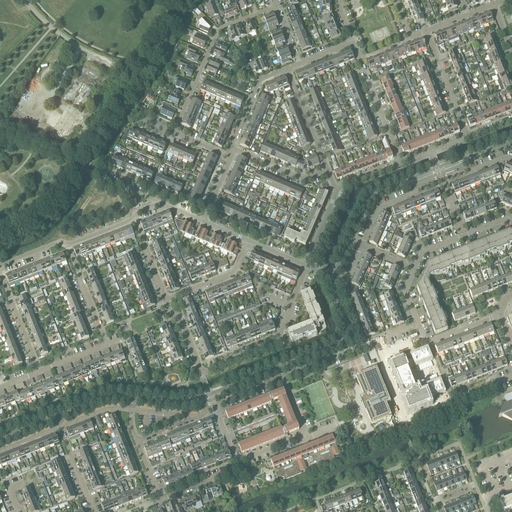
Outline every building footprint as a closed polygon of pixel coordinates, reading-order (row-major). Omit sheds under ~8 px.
[(219,5),(217,1),(215,1),(215,0),(214,0),(210,2),(209,2),(210,4),(206,6),(211,18),(219,14),(216,6),(219,5)] [(223,8),(224,10),(227,18),(237,14),(236,12),(239,11),(234,0),(230,0),(229,1),(230,4),(229,4),(230,8),(228,9),(227,6),(223,8)] [(245,9),(246,8),(252,5),(249,0),(242,0),(243,2),(239,4),(242,9),(245,8),(245,9)] [(408,4),(410,9),(419,5),(417,0),(408,4)] [(457,7),(455,2),(446,5),(448,11),(457,7)] [(410,9),(411,14),(421,10),(419,5),(410,9)] [(297,12),(296,12),(294,7),(286,10),(288,16),(297,12)] [(202,13),(197,8),(193,13),(198,18),(202,13)] [(423,15),(421,10),(411,14),(414,19),(423,15)] [(288,16),(290,21),(299,17),(301,17),(299,11),(296,12),(297,12),(288,16)] [(490,13),(485,15),(488,24),(493,22),(490,13)] [(263,16),(266,24),(276,20),(274,14),(270,16),(269,14),(263,16)] [(425,20),(423,15),(414,19),(416,24),(425,20)] [(485,15),(480,17),(483,26),(488,24),(485,15)] [(325,24),(334,21),(332,16),(323,19),(325,24)] [(301,23),(299,17),(290,21),(292,26),(301,23)] [(480,17),(475,19),(479,30),(484,28),(483,26),(480,17)] [(207,35),(208,32),(209,31),(210,29),(211,27),(203,19),(199,23),(200,25),(199,26),(200,27),(199,28),(204,31),(203,33),(207,35)] [(475,19),(470,21),(473,30),(474,32),(479,30),(475,19)] [(266,24),(270,32),(277,29),(276,27),(278,26),(276,20),(266,24)] [(325,24),(327,29),(336,26),(334,21),(325,24)] [(470,21),(464,23),(468,32),(473,30),(470,21)] [(247,27),(245,28),(247,35),(256,32),(255,28),(252,22),(246,24),(247,27)] [(302,27),(301,23),(292,26),(294,31),(302,27)] [(464,23),(459,25),(463,34),(468,32),(464,23)] [(459,25),(454,27),(458,36),(463,34),(459,25)] [(235,29),(239,38),(247,35),(245,28),(242,29),(241,26),(235,29)] [(336,26),(327,29),(329,34),(338,31),(336,26)] [(302,27),(294,31),(296,36),(305,33),(302,27)] [(454,27),(449,29),(454,40),(459,38),(458,36),(454,27)] [(231,34),(228,35),(231,42),(230,43),(232,45),(234,45),(232,41),(239,38),(235,29),(229,31),(231,34)] [(270,32),(273,40),(283,37),(280,31),(278,32),(277,29),(270,32)] [(449,29),(444,31),(448,40),(449,42),(454,40),(449,29)] [(340,36),(338,31),(329,34),(331,40),(340,36)] [(444,31),(439,33),(443,42),(448,40),(444,31)] [(306,37),(305,33),(296,36),(298,41),(306,37)] [(434,35),(438,44),(436,44),(437,47),(441,45),(444,44),(443,42),(439,33),(434,35)] [(196,35),(192,44),(203,49),(207,40),(196,35)] [(484,39),(486,45),(495,41),(493,36),(484,39)] [(285,42),(283,37),(273,40),(276,49),(283,46),(282,44),(285,42)] [(298,41),(300,46),(308,43),(306,37),(298,41)] [(423,39),(418,41),(421,50),(426,48),(423,39)] [(218,44),(216,50),(225,54),(230,44),(223,41),(221,45),(218,44)] [(312,41),(308,43),(300,46),(302,51),(303,53),(315,48),(312,41)] [(416,52),(421,50),(418,41),(412,43),(416,52)] [(488,50),(497,46),(495,41),(486,45),(488,50)] [(411,54),(416,52),(412,43),(407,45),(411,54)] [(407,45),(402,47),(406,56),(411,54),(407,45)] [(284,49),(283,46),(276,49),(280,57),(289,53),(287,48),(284,49)] [(499,51),(497,46),(488,50),(490,55),(499,51)] [(189,47),(188,50),(190,51),(187,59),(197,63),(200,55),(196,53),(197,50),(189,47)] [(401,58),(406,56),(402,47),(397,49),(401,58)] [(396,60),(401,58),(397,49),(392,51),(396,60)] [(462,54),(460,49),(448,53),(450,59),(462,54)] [(216,56),(215,59),(222,62),(223,63),(227,64),(232,67),(233,63),(230,61),(230,60),(224,57),(225,54),(216,50),(213,55),(216,56)] [(349,62),(354,60),(351,51),(346,53),(349,62)] [(392,51),(387,53),(391,62),(396,60),(392,51)] [(492,60),(501,56),(499,51),(490,55),(488,56),(490,61),(492,60)] [(292,59),(289,53),(280,57),(283,65),(289,62),(288,61),(292,59)] [(346,53),(341,55),(344,64),(349,62),(346,53)] [(387,53),(382,55),(386,64),(386,66),(392,64),(391,62),(387,53)] [(464,59),(462,54),(450,59),(452,64),(464,59)] [(344,64),(341,55),(335,57),(339,66),(344,64)] [(382,55),(377,57),(381,66),(386,64),(382,55)] [(503,61),(501,56),(492,60),(490,61),(489,61),(491,66),(494,65),(503,61)] [(335,57),(330,59),(334,68),(339,66),(335,57)] [(375,68),(381,66),(377,57),(372,59),(375,68)] [(211,60),(209,66),(218,70),(222,62),(215,59),(214,62),(211,60)] [(267,67),(269,66),(268,62),(267,59),(258,62),(259,65),(262,72),(268,69),(267,67)] [(334,68),(330,59),(325,61),(329,70),(330,72),(335,70),(334,68)] [(375,68),(372,59),(367,61),(370,70),(375,68)] [(466,64),(464,59),(452,64),(454,69),(463,65),(466,64)] [(194,70),(192,69),(188,67),(190,64),(181,60),(179,66),(183,68),(181,73),(191,77),(194,70)] [(329,70),(325,61),(320,63),(324,72),(329,70)] [(503,61),(494,65),(496,70),(505,66),(503,61)] [(258,62),(250,65),(253,72),(255,71),(256,74),(262,72),(259,65),(258,62)] [(315,65),(319,74),(324,72),(320,63),(315,65)] [(416,72),(419,71),(428,68),(425,63),(414,67),(416,72)] [(310,67),(314,76),(319,74),(315,65),(310,67)] [(456,74),(465,70),(468,69),(467,67),(464,68),(463,65),(454,69),(456,74)] [(209,73),(208,75),(217,80),(218,77),(216,76),(218,70),(209,66),(206,72),(209,73)] [(507,72),(505,66),(496,70),(498,75),(507,72)] [(315,78),(314,76),(310,67),(305,69),(309,78),(309,80),(315,78)] [(430,73),(428,68),(419,71),(421,76),(430,73)] [(309,78),(305,69),(300,71),(304,80),(309,78)] [(456,74),(458,79),(467,75),(466,73),(469,72),(468,69),(465,70),(456,74)] [(304,80),(300,71),(295,73),(298,82),(304,80)] [(498,75),(496,76),(498,81),(497,81),(509,77),(507,72),(498,75)] [(421,76),(423,81),(432,78),(430,73),(421,76)] [(346,83),(355,80),(353,75),(344,78),(346,83)] [(469,75),(467,75),(458,79),(460,84),(469,80),(471,79),(469,75)] [(178,82),(176,87),(184,91),(187,83),(185,82),(186,79),(177,76),(175,81),(178,82)] [(289,85),(288,85),(285,77),(280,79),(283,88),(284,90),(290,88),(289,85)] [(381,80),(383,85),(391,82),(389,77),(381,80)] [(499,86),(511,81),(509,77),(497,81),(499,86)] [(434,83),(432,78),(423,81),(425,86),(434,83)] [(278,90),(283,88),(280,79),(275,81),(278,90)] [(356,84),(355,80),(346,83),(348,88),(356,84)] [(471,85),(469,80),(460,84),(462,89),(471,85)] [(278,90),(275,81),(270,83),(273,92),(278,90)] [(499,86),(501,91),(511,87),(511,85),(511,81),(499,86)] [(205,92),(209,84),(204,82),(200,90),(205,92)] [(393,87),(391,82),(383,85),(385,90),(393,87)] [(273,92),(270,83),(265,85),(268,94),(273,92)] [(435,88),(434,83),(425,86),(427,91),(435,88)] [(209,84),(205,92),(210,95),(214,86),(209,84)] [(358,89),(356,84),(348,88),(350,92),(358,89)] [(473,91),(471,85),(462,89),(464,94),(473,91)] [(214,86),(210,95),(215,97),(219,88),(214,86)] [(395,92),(393,87),(385,90),(387,95),(395,92)] [(215,97),(220,99),(224,91),(219,88),(215,97)] [(310,92),(312,97),(320,93),(318,88),(310,92)] [(437,93),(435,88),(427,91),(429,96),(437,93)] [(360,94),(358,89),(350,92),(352,97),(360,94)] [(178,105),(180,99),(181,99),(179,98),(181,93),(175,90),(173,96),(172,95),(169,101),(178,105)] [(224,91),(220,99),(220,101),(225,103),(226,101),(225,101),(229,93),(224,91)] [(475,96),(473,91),(464,94),(466,99),(475,96)] [(397,97),(395,92),(387,95),(389,101),(397,97)] [(230,103),(234,95),(229,93),(225,101),(226,101),(230,103)] [(312,97),(313,101),(322,98),(320,93),(312,97)] [(439,98),(437,93),(429,96),(431,101),(439,98)] [(362,99),(360,94),(352,97),(354,102),(362,99)] [(239,97),(234,95),(230,103),(236,106),(239,97)] [(262,95),(260,101),(268,104),(270,99),(262,95)] [(477,101),(475,96),(466,99),(469,104),(477,101)] [(236,106),(241,108),(244,99),(239,97),(236,106)] [(399,102),(397,97),(389,101),(391,106),(399,102)] [(313,101),(315,106),(324,103),(322,98),(313,101)] [(441,103),(439,98),(431,101),(433,106),(441,103)] [(364,103),(362,99),(354,102),(356,107),(364,103)] [(193,100),(191,105),(199,109),(201,103),(193,100)] [(260,101),(257,106),(266,109),(268,104),(260,101)] [(284,104),(286,109),(295,106),(293,101),(284,104)] [(160,114),(172,119),(176,111),(169,108),(171,105),(164,102),(162,106),(163,106),(160,114)] [(401,107),(399,102),(391,106),(393,111),(401,107)] [(315,106),(317,111),(326,107),(324,103),(315,106)] [(366,108),(364,103),(356,107),(357,111),(366,108)] [(443,108),(441,103),(433,106),(435,112),(443,108)] [(507,103),(502,105),(505,113),(510,111),(507,103)] [(191,105),(189,110),(197,114),(197,113),(199,109),(191,105)] [(502,105),(497,107),(500,115),(505,113),(502,105)] [(257,106),(255,111),(264,114),(265,115),(268,110),(266,109),(257,106)] [(286,109),(288,114),(297,111),(295,106),(286,109)] [(317,111),(319,116),(327,112),(326,107),(317,111)] [(403,112),(401,107),(393,111),(395,116),(403,112)] [(497,107),(492,109),(495,117),(500,115),(497,107)] [(368,113),(366,108),(357,111),(359,116),(368,113)] [(446,113),(443,108),(435,112),(437,117),(446,113)] [(492,109),(487,111),(490,119),(495,117),(492,109)] [(189,110),(186,115),(197,120),(197,119),(198,120),(200,115),(197,113),(197,114),(189,110)] [(255,111),(253,116),(261,119),(264,114),(255,111)] [(288,114),(290,119),(298,115),(297,111),(288,114)] [(395,116),(397,121),(405,117),(408,116),(407,111),(403,112),(395,116)] [(487,111),(482,113),(485,121),(490,119),(487,111)] [(319,116),(321,120),(329,117),(327,112),(319,116)] [(370,118),(368,113),(359,116),(361,121),(370,118)] [(482,113),(477,115),(480,123),(485,121),(482,113)] [(233,123),(235,118),(227,114),(224,119),(233,123)] [(186,115),(184,120),(195,125),(195,124),(195,125),(197,120),(186,115)] [(300,120),(298,115),(290,119),(292,124),(300,120)] [(477,115),(472,117),(475,125),(480,123),(477,115)] [(253,116),(251,121),(259,124),(261,119),(253,116)] [(329,117),(321,120),(323,125),(331,122),(334,120),(332,116),(329,117)] [(407,122),(405,117),(397,121),(399,126),(407,122)] [(470,127),(475,125),(472,117),(467,119),(470,127)] [(230,128),(233,123),(224,119),(222,118),(220,123),(222,124),(230,128)] [(361,121),(363,126),(371,122),(370,118),(361,121)] [(192,131),(195,125),(184,120),(182,125),(189,128),(189,129),(192,131)] [(302,125),(300,120),(292,124),(294,128),(302,125)] [(257,129),(259,124),(251,121),(249,126),(257,129)] [(325,130),(333,126),(331,122),(323,125),(325,130)] [(365,130),(373,127),(371,122),(363,126),(365,130)] [(409,128),(407,122),(399,126),(401,131),(409,128)] [(222,124),(220,129),(228,133),(230,128),(222,124)] [(456,124),(451,126),(454,134),(460,132),(456,124)] [(294,128),(296,133),(304,130),(302,125),(294,128)] [(249,126),(247,131),(255,134),(257,129),(249,126)] [(333,126),(325,130),(327,135),(335,131),(333,126)] [(451,126),(446,128),(449,136),(454,134),(451,126)] [(365,130),(367,135),(375,132),(373,127),(365,130)] [(446,128),(441,130),(444,138),(449,136),(446,128)] [(220,129),(218,134),(226,138),(228,133),(220,129)] [(131,139),(133,140),(137,132),(131,130),(131,131),(128,130),(126,133),(127,134),(127,135),(126,134),(123,139),(126,140),(130,142),(131,139)] [(298,138),(306,135),(304,130),(296,133),(293,134),(295,139),(298,138)] [(441,130),(436,132),(439,140),(444,138),(441,130)] [(255,134),(247,131),(245,136),(253,139),(255,140),(257,135),(255,134)] [(329,139),(337,136),(335,131),(327,135),(329,139)] [(137,132),(133,140),(138,142),(142,134),(137,132)] [(375,132),(367,135),(369,140),(377,137),(375,132)] [(436,132),(431,134),(434,142),(439,140),(436,132)] [(138,142),(143,145),(147,136),(142,134),(138,142)] [(218,134),(216,139),(224,143),(226,138),(218,134)] [(431,134),(426,136),(429,144),(434,142),(431,134)] [(298,138),(299,143),(308,139),(306,135),(298,138)] [(147,136),(143,145),(148,147),(152,138),(147,136)] [(245,136),(242,141),(251,144),(253,139),(245,136)] [(339,141),(337,136),(329,139),(330,144),(339,141)] [(426,136),(421,138),(424,146),(429,144),(426,136)] [(153,149),(157,141),(152,138),(148,147),(153,149)] [(419,148),(424,146),(421,138),(416,140),(419,148)] [(222,148),(224,143),(216,139),(213,144),(222,148)] [(310,144),(308,139),(299,143),(301,148),(310,144)] [(404,154),(409,152),(406,144),(404,140),(398,143),(400,147),(401,146),(404,154)] [(416,140),(411,142),(414,150),(419,148),(416,140)] [(157,141),(153,149),(152,151),(157,153),(158,151),(162,143),(157,141)] [(240,146),(248,149),(251,144),(242,141),(240,146)] [(332,149),(341,146),(339,141),(330,144),(332,149)] [(411,142),(406,144),(409,152),(414,150),(411,142)] [(162,143),(158,151),(163,153),(167,145),(162,143)] [(265,154),(269,146),(264,144),(260,152),(265,154)] [(168,153),(173,155),(177,147),(171,145),(168,153)] [(274,148),(269,146),(265,154),(270,157),(274,148)] [(343,151),(341,146),(332,149),(334,154),(343,151)] [(181,149),(177,147),(173,155),(178,157),(181,149)] [(275,159),(279,150),(274,148),(270,157),(275,159)] [(275,159),(280,161),(284,153),(285,150),(280,148),(279,151),(279,150),(275,159)] [(186,151),(181,149),(178,157),(183,160),(186,151)] [(384,152),(388,160),(393,158),(390,150),(384,152)] [(183,160),(188,162),(191,153),(186,151),(183,160)] [(384,152),(379,154),(383,162),(388,160),(384,152)] [(197,156),(191,153),(188,162),(193,164),(197,156)] [(284,153),(280,161),(285,163),(289,155),(284,153)] [(111,164),(116,167),(119,159),(120,157),(115,154),(114,157),(111,156),(108,162),(111,163),(111,164)] [(209,154),(207,159),(215,163),(218,158),(209,154)] [(374,156),(378,164),(383,162),(379,154),(374,156)] [(285,163),(290,165),(294,157),(289,155),(285,163)] [(316,156),(311,158),(314,167),(319,164),(316,156)] [(374,156),(369,158),(373,166),(378,164),(374,156)] [(116,167),(121,169),(124,161),(121,159),(122,158),(120,157),(119,159),(116,167)] [(239,157),(237,162),(245,166),(247,160),(239,157)] [(299,159),(294,157),(290,165),(295,167),(298,160),(299,160),(299,159)] [(306,161),(309,169),(314,167),(311,158),(306,160),(306,161)] [(369,158),(364,160),(368,168),(373,166),(369,158)] [(207,159),(205,164),(213,168),(215,163),(207,159)] [(303,162),(299,160),(298,160),(295,167),(303,171),(309,169),(306,161),(303,162)] [(363,170),(368,168),(364,160),(359,162),(363,170)] [(121,169),(126,171),(129,163),(124,161),(121,169)] [(237,162),(235,167),(243,170),(245,166),(237,162)] [(358,172),(363,170),(359,162),(354,164),(358,172)] [(126,171),(131,173),(134,165),(129,163),(126,171)] [(500,173),(503,172),(509,174),(509,173),(511,165),(507,163),(501,166),(501,165),(497,167),(500,173)] [(205,164),(203,169),(211,173),(213,168),(205,164)] [(354,164),(349,166),(352,174),(358,172),(354,164)] [(131,173),(136,175),(139,167),(134,165),(131,173)] [(136,175),(141,177),(144,169),(145,167),(140,165),(139,167),(136,175)] [(347,176),(352,174),(349,166),(344,168),(347,176)] [(235,167),(233,172),(241,175),(243,170),(235,167)] [(500,174),(500,173),(497,167),(492,169),(495,176),(496,178),(501,176),(500,174)] [(344,168),(339,170),(342,178),(347,176),(344,168)] [(141,177),(146,180),(149,171),(144,169),(141,177)] [(209,178),(211,173),(203,169),(201,174),(209,178)] [(495,176),(492,169),(487,171),(490,178),(490,180),(491,181),(493,181),(492,179),(496,178),(495,176)] [(337,180),(342,178),(339,170),(334,172),(337,180)] [(154,174),(149,171),(146,180),(151,182),(154,174)] [(490,178),(487,171),(482,173),(486,182),(490,180),(490,178)] [(241,175),(233,172),(230,177),(238,180),(241,175)] [(254,181),(260,183),(263,175),(258,172),(254,181)] [(480,182),(480,183),(480,184),(486,182),(482,173),(477,175),(480,182)] [(207,183),(209,178),(201,174),(198,179),(207,183)] [(160,186),(163,178),(158,175),(154,184),(160,186)] [(268,177),(263,175),(260,183),(259,185),(263,188),(264,185),(265,185),(268,177)] [(230,177),(228,182),(236,185),(238,180),(230,177)] [(265,185),(270,187),(273,179),(268,177),(265,185)] [(467,179),(471,188),(470,186),(475,184),(472,177),(467,179)] [(168,180),(163,178),(160,186),(165,188),(168,180)] [(198,179),(196,184),(204,188),(207,183),(198,179)] [(270,187),(275,189),(278,181),(273,179),(270,187)] [(462,181),(465,190),(471,188),(467,179),(462,181)] [(170,190),(173,182),(168,180),(165,188),(170,190)] [(283,183),(278,181),(275,189),(280,192),(283,183)] [(465,190),(462,181),(457,183),(460,192),(461,192),(465,190)] [(178,184),(173,182),(170,190),(175,192),(178,184)] [(234,190),(236,185),(228,182),(226,187),(234,190)] [(288,185),(283,183),(280,192),(285,194),(288,185)] [(460,192),(457,183),(452,185),(455,194),(460,192)] [(178,184),(175,192),(180,194),(183,186),(178,184)] [(202,193),(204,188),(196,184),(194,189),(202,193)] [(285,194),(290,196),(293,188),(288,185),(285,194)] [(232,195),(234,190),(226,187),(224,192),(232,195)] [(298,190),(293,188),(290,196),(290,197),(294,198),(295,198),(298,190)] [(194,189),(192,194),(200,198),(202,193),(194,189)] [(303,192),(298,190),(295,198),(300,200),(303,192)] [(320,190),(318,195),(326,199),(328,194),(320,190)] [(438,190),(432,193),(435,200),(441,198),(438,190)] [(432,193),(427,195),(430,202),(431,203),(431,205),(436,203),(435,200),(432,193)] [(507,205),(510,198),(511,196),(502,193),(500,198),(503,199),(502,203),(507,205)] [(198,203),(200,198),(192,194),(190,199),(198,203)] [(326,199),(318,195),(316,200),(324,203),(326,199)] [(431,203),(430,202),(427,195),(422,197),(425,204),(426,205),(431,203)] [(426,205),(425,204),(422,197),(417,198),(420,206),(421,207),(426,206),(426,205)] [(417,198),(412,200),(415,208),(420,206),(417,198)] [(316,200),(314,204),(322,208),(324,203),(316,200)] [(407,203),(410,210),(415,208),(412,200),(407,203)] [(488,202),(491,211),(496,209),(493,200),(488,202)] [(214,209),(219,211),(223,203),(217,201),(214,209)] [(491,211),(488,202),(483,204),(486,213),(491,211)] [(219,211),(224,214),(227,205),(223,203),(219,211)] [(410,210),(407,203),(402,205),(405,213),(411,211),(410,210)] [(322,208),(314,204),(312,209),(320,213),(322,208)] [(478,206),(478,208),(481,215),(486,213),(483,204),(478,206)] [(224,214),(229,216),(232,207),(227,205),(224,214)] [(397,207),(400,215),(405,213),(402,205),(397,207)] [(481,215),(478,208),(478,206),(477,206),(473,208),(476,217),(481,215)] [(229,216),(234,218),(237,210),(232,207),(229,216)] [(392,209),(394,215),(395,216),(395,217),(400,215),(397,207),(392,209)] [(473,208),(468,210),(471,219),(476,217),(473,208)] [(312,209),(310,214),(318,217),(320,213),(312,209)] [(382,213),(380,218),(387,221),(390,216),(391,216),(394,215),(392,209),(386,211),(385,214),(382,213)] [(234,218),(239,220),(242,212),(237,210),(234,218)] [(471,219),(468,210),(462,212),(466,221),(471,219)] [(169,212),(164,214),(167,222),(168,224),(169,225),(174,223),(169,212)] [(239,220),(244,222),(247,214),(242,212),(239,220)] [(167,222),(164,214),(159,216),(163,224),(164,226),(168,224),(167,222)] [(252,216),(247,214),(244,222),(249,224),(253,216),(252,216)] [(253,216),(249,224),(254,227),(258,218),(257,218),(258,216),(253,214),(252,216),(253,216)] [(318,217),(310,214),(308,219),(316,222),(318,217)] [(163,224),(159,216),(155,218),(158,226),(159,228),(164,226),(163,224)] [(155,218),(150,219),(153,227),(154,230),(159,228),(158,226),(155,218)] [(262,220),(258,218),(254,227),(259,229),(262,220)] [(378,223),(387,226),(389,221),(387,221),(380,218),(378,223)] [(443,220),(444,221),(447,229),(452,227),(448,218),(443,220)] [(150,219),(145,221),(149,232),(154,230),(153,227),(150,219)] [(316,222),(308,219),(306,223),(314,227),(316,222)] [(180,232),(185,234),(189,224),(184,222),(184,223),(177,220),(174,221),(178,230),(180,231),(180,232)] [(262,220),(259,229),(264,231),(267,222),(262,220)] [(145,234),(149,232),(145,221),(140,223),(144,231),(145,234)] [(439,223),(442,231),(447,229),(444,221),(439,223)] [(272,225),(267,222),(264,231),(269,233),(272,225)] [(272,225),(269,233),(274,235),(277,227),(278,224),(273,222),(272,225)] [(314,227),(306,223),(304,228),(312,232),(314,227)] [(376,227),(376,228),(384,231),(387,226),(378,223),(376,227)] [(437,233),(442,231),(439,223),(434,225),(437,233)] [(194,226),(189,224),(185,234),(189,236),(188,239),(191,240),(192,237),(195,230),(192,229),(194,226)] [(277,227),(274,235),(279,237),(280,235),(280,234),(281,232),(282,231),(282,229),(283,228),(283,227),(278,225),(278,224),(277,227)] [(434,225),(433,224),(428,226),(432,235),(437,233),(434,225)] [(428,226),(423,228),(427,237),(432,235),(428,226)] [(131,227),(126,229),(130,239),(135,237),(134,235),(131,227)] [(304,228),(302,233),(310,236),(312,232),(304,228)] [(376,234),(382,236),(384,231),(376,228),(374,233),(376,234)] [(427,237),(423,228),(418,230),(421,239),(427,237)] [(125,241),(130,239),(126,229),(121,231),(125,241)] [(195,230),(192,237),(191,240),(190,241),(193,242),(195,238),(199,240),(203,231),(199,229),(198,231),(195,230)] [(405,234),(403,239),(411,243),(414,238),(413,238),(414,238),(413,237),(415,236),(416,237),(418,236),(416,233),(416,234),(415,230),(411,232),(411,230),(406,232),(405,234)] [(125,241),(121,231),(116,233),(119,241),(120,243),(125,241)] [(208,233),(203,231),(199,240),(206,243),(209,236),(207,235),(208,233)] [(310,236),(302,233),(300,236),(288,231),(284,239),(294,243),(295,244),(296,245),(297,244),(297,243),(305,246),(310,236)] [(491,238),(485,241),(490,253),(495,251),(496,252),(508,247),(507,246),(511,243),(511,240),(510,236),(511,235),(511,232),(509,231),(498,236),(497,233),(494,234),(496,238),(492,240),(491,238)] [(116,233),(111,234),(115,243),(115,245),(120,243),(119,241),(116,233)] [(380,241),(382,236),(376,234),(374,233),(371,238),(376,240),(380,241)] [(212,237),(209,236),(206,243),(214,246),(218,237),(213,235),(212,237)] [(214,246),(221,250),(224,243),(221,241),(223,239),(218,237),(214,246)] [(376,240),(371,238),(369,243),(378,247),(380,241),(376,240)] [(401,244),(409,248),(411,243),(403,239),(400,238),(398,243),(401,244)] [(100,248),(101,248),(97,240),(93,242),(96,250),(97,253),(102,252),(100,248)] [(227,244),(224,243),(221,250),(229,253),(233,243),(228,241),(227,244)] [(466,245),(466,247),(467,248),(457,252),(451,254),(456,266),(461,264),(462,265),(485,256),(485,255),(490,253),(485,241),(470,247),(469,244),(466,245)] [(93,242),(88,244),(91,252),(92,254),(93,253),(93,251),(96,250),(93,242)] [(155,250),(163,247),(161,242),(153,245),(155,250)] [(233,243),(229,253),(236,256),(239,249),(236,248),(237,245),(233,243)] [(92,254),(91,252),(88,244),(83,246),(87,256),(92,254)] [(401,244),(398,249),(407,253),(409,248),(401,244)] [(83,246),(78,248),(82,256),(83,258),(87,256),(83,246)] [(165,251),(163,247),(155,250),(157,255),(165,251)] [(77,258),(82,256),(78,248),(74,249),(77,258)] [(405,258),(407,253),(398,249),(396,254),(405,258)] [(165,251),(157,255),(158,259),(167,256),(169,255),(167,250),(165,251)] [(249,260),(254,262),(258,254),(253,252),(249,260)] [(123,257),(125,262),(136,258),(134,253),(123,257)] [(61,264),(66,262),(63,254),(58,255),(61,264)] [(262,256),(258,254),(254,262),(259,264),(262,256)] [(364,254),(362,259),(369,262),(371,263),(373,258),(364,254)] [(441,258),(440,256),(437,257),(438,259),(427,264),(425,268),(426,269),(430,268),(433,275),(438,273),(439,274),(451,270),(450,268),(456,266),(451,254),(441,258)] [(167,256),(158,259),(160,264),(168,261),(170,260),(171,260),(169,255),(167,256)] [(262,256),(259,264),(258,266),(263,269),(264,266),(267,258),(262,256)] [(54,257),(49,259),(52,267),(53,270),(58,268),(57,266),(54,257)] [(138,263),(136,258),(125,262),(127,267),(138,263)] [(272,260),(267,258),(264,266),(268,268),(272,260)] [(168,261),(160,264),(162,269),(170,266),(172,265),(170,260),(168,261)] [(276,262),(272,260),(268,268),(267,270),(272,272),(276,262)] [(281,264),(276,262),(272,272),(277,274),(278,272),(281,264)] [(140,267),(138,263),(127,267),(129,272),(132,271),(140,267)] [(202,265),(206,275),(211,273),(208,265),(207,263),(202,264),(202,265)] [(216,271),(213,263),(208,265),(211,273),(216,271)] [(281,277),(282,274),(286,266),(281,264),(278,272),(277,274),(277,275),(281,277)] [(360,264),(358,269),(367,273),(369,267),(367,267),(360,264)] [(35,265),(30,267),(34,277),(39,276),(38,273),(35,265)] [(206,275),(202,265),(197,267),(198,269),(201,277),(206,275)] [(391,271),(398,274),(400,269),(391,265),(389,271),(390,272),(391,271)] [(286,266),(282,274),(281,277),(286,279),(291,268),(286,266)] [(25,269),(29,279),(34,277),(30,267),(25,269)] [(131,277),(134,275),(142,272),(140,267),(132,271),(129,272),(131,277)] [(193,269),(194,271),(197,279),(201,277),(198,269),(197,267),(193,269)] [(295,270),(291,268),(286,279),(291,281),(295,270)] [(430,268),(426,269),(420,283),(421,287),(429,284),(428,281),(429,280),(430,278),(430,277),(433,275),(430,268)] [(25,281),(29,279),(25,269),(20,271),(25,281)] [(358,269),(356,274),(364,278),(367,273),(358,269)] [(300,272),(295,270),(291,281),(296,283),(300,272)] [(25,281),(20,271),(16,272),(20,283),(25,281)] [(194,271),(189,273),(192,281),(197,279),(194,271)] [(390,273),(388,276),(396,279),(398,274),(391,271),(390,272),(389,271),(388,273),(390,273)] [(20,283),(16,272),(11,274),(15,285),(20,283)] [(11,274),(6,276),(9,284),(10,287),(15,285),(11,274)] [(356,274),(353,279),(362,283),(364,278),(356,274)] [(394,284),(396,279),(388,276),(386,275),(384,280),(385,281),(385,280),(386,281),(394,284)] [(249,276),(244,278),(248,289),(253,287),(249,276)] [(500,278),(498,276),(494,278),(495,280),(498,288),(503,286),(500,278)] [(503,286),(508,284),(505,276),(500,278),(503,286)] [(244,278),(239,280),(243,290),(248,289),(244,278)] [(69,284),(68,279),(58,283),(60,288),(62,287),(69,284)] [(353,279),(351,284),(352,284),(358,287),(360,288),(362,283),(353,279)] [(170,288),(178,285),(176,280),(168,283),(170,288)] [(239,280),(234,281),(238,292),(243,290),(239,280)] [(391,290),(394,284),(386,281),(385,280),(385,281),(381,290),(388,290),(389,288),(391,290)] [(493,290),(498,288),(495,280),(490,282),(493,290)] [(234,281),(229,283),(234,294),(238,292),(234,281)] [(438,284),(432,281),(431,283),(436,285),(438,290),(440,289),(438,284)] [(148,287),(146,282),(138,285),(139,290),(148,287)] [(490,282),(485,284),(488,292),(493,290),(490,282)] [(229,296),(234,294),(229,283),(224,285),(229,296)] [(421,287),(420,283),(419,284),(417,288),(421,299),(419,300),(420,303),(422,302),(426,312),(438,307),(436,302),(437,301),(433,289),(431,290),(429,284),(421,287)] [(352,284),(349,290),(352,296),(358,294),(357,290),(358,287),(352,284)] [(483,294),(488,292),(485,284),(479,286),(483,294)] [(180,290),(178,285),(170,288),(172,293),(180,290)] [(224,285),(220,287),(224,298),(229,296),(224,285)] [(477,296),(483,294),(479,286),(474,288),(477,296)] [(220,287),(215,289),(219,300),(224,298),(220,287)] [(477,296),(474,288),(469,290),(472,298),(477,296)] [(73,294),(71,289),(64,292),(62,293),(64,297),(66,296),(73,294)] [(215,289),(210,291),(215,302),(219,300),(215,289)] [(306,308),(316,304),(314,301),(316,300),(313,293),(312,293),(310,290),(300,294),(306,308)] [(139,295),(140,300),(151,296),(149,291),(141,294),(139,295)] [(210,291),(205,293),(210,304),(215,302),(210,291)] [(394,297),(392,292),(383,296),(385,301),(394,297)] [(358,294),(352,296),(351,297),(353,302),(362,298),(360,293),(358,294)] [(142,305),(153,301),(151,296),(140,300),(142,305)] [(183,303),(185,308),(198,303),(197,301),(200,300),(198,297),(183,303)] [(394,297),(385,301),(387,306),(396,302),(394,297)] [(353,302),(355,307),(364,303),(362,298),(353,302)] [(22,308),(29,305),(29,306),(32,305),(30,300),(27,301),(20,303),(22,308)] [(153,301),(142,305),(146,314),(151,311),(150,308),(155,306),(153,301)] [(99,305),(101,310),(108,307),(111,306),(109,302),(106,303),(99,305)] [(396,302),(387,306),(389,311),(398,307),(396,302)] [(185,308),(187,312),(195,309),(194,306),(197,305),(196,304),(198,303),(185,308)] [(317,303),(316,304),(306,308),(312,322),(302,326),(306,336),(307,338),(311,336),(312,338),(317,336),(317,334),(325,331),(326,328),(317,303)] [(355,307),(357,312),(365,309),(366,309),(364,303),(355,307)] [(472,306),(467,308),(470,316),(475,314),(472,306)] [(398,307),(389,311),(391,316),(400,312),(398,307)] [(426,312),(430,322),(428,323),(429,326),(431,325),(435,335),(447,330),(445,324),(446,324),(442,312),(440,312),(438,307),(426,312)] [(187,312),(189,317),(200,313),(198,308),(195,309),(187,312)] [(465,318),(470,316),(467,308),(462,310),(465,318)] [(357,312),(359,317),(367,314),(365,309),(357,312)] [(462,310),(457,312),(460,320),(465,318),(462,310)] [(400,312),(391,316),(393,321),(402,317),(400,312)] [(455,322),(460,320),(457,312),(452,314),(455,322)] [(81,313),(80,313),(74,316),(74,315),(73,316),(70,317),(72,322),(75,321),(82,318),(81,315),(82,315),(81,313)] [(189,317),(191,322),(199,319),(202,318),(200,313),(189,317)] [(369,319),(367,314),(359,317),(361,322),(369,319)] [(402,317),(393,321),(395,326),(397,325),(400,325),(402,324),(404,323),(402,317)] [(191,322),(193,327),(201,324),(203,322),(203,321),(200,322),(199,319),(191,322)] [(271,319),(266,321),(270,332),(275,330),(272,322),(271,319)] [(266,334),(270,332),(266,321),(261,323),(263,326),(266,334)] [(371,324),(363,327),(365,332),(374,328),(377,327),(375,322),(371,324)] [(164,333),(172,330),(170,325),(166,327),(164,323),(158,325),(160,329),(162,328),(164,333)] [(491,324),(486,326),(489,334),(494,332),(492,328),(491,324)] [(261,336),(258,328),(257,325),(252,326),(256,338),(261,336)] [(252,326),(247,328),(251,339),(256,338),(252,326)] [(261,336),(266,334),(263,326),(258,328),(261,336)] [(303,337),(306,336),(302,326),(288,332),(292,341),(295,340),(296,341),(303,338),(303,337)] [(486,326),(481,328),(484,336),(489,334),(486,326)] [(77,336),(87,332),(85,328),(78,330),(75,331),(77,336)] [(242,330),(247,341),(251,339),(247,328),(242,330)] [(374,328),(365,332),(367,337),(376,334),(376,333),(374,328)] [(476,330),(479,338),(484,336),(481,328),(476,330)] [(0,334),(2,339),(4,338),(11,335),(9,330),(2,333),(0,333),(0,334)] [(165,338),(174,335),(172,330),(164,333),(165,338)] [(242,343),(247,341),(242,330),(238,332),(239,335),(242,343)] [(476,330),(471,332),(474,340),(479,338),(476,330)] [(196,336),(198,341),(206,338),(209,337),(207,332),(204,333),(196,336)] [(466,334),(469,342),(474,340),(471,332),(466,334)] [(466,334),(460,336),(464,344),(469,342),(466,334)] [(464,344),(460,336),(455,338),(458,346),(464,344)] [(455,338),(450,340),(453,348),(458,346),(455,338)] [(128,347),(136,344),(134,339),(126,342),(128,347)] [(169,347),(177,344),(175,339),(167,343),(165,344),(166,348),(169,347)] [(228,349),(233,347),(229,339),(224,341),(228,349)] [(445,342),(448,350),(453,348),(450,340),(445,342)] [(200,346),(202,351),(210,347),(208,342),(200,346)] [(445,342),(440,344),(443,352),(448,350),(445,342)] [(128,347),(130,352),(138,349),(136,344),(128,347)] [(435,346),(438,354),(443,352),(440,344),(435,346)] [(211,350),(210,347),(202,351),(204,355),(212,352),(215,351),(214,349),(212,349),(212,350),(211,350)] [(132,357),(140,353),(138,349),(130,352),(132,357)] [(173,357),(181,354),(179,349),(171,352),(169,353),(171,358),(173,357)] [(427,350),(421,352),(425,361),(430,359),(427,350)] [(204,355),(206,360),(214,357),(213,354),(215,353),(215,351),(212,352),(204,355)] [(421,352),(416,354),(420,363),(425,361),(421,352)] [(132,357),(134,361),(142,358),(140,353),(132,357)] [(175,362),(183,359),(181,354),(173,357),(175,362)] [(416,354),(411,356),(415,365),(420,363),(416,354)] [(136,366),(144,363),(142,358),(134,361),(136,366)] [(405,358),(392,364),(404,394),(402,394),(403,397),(403,398),(419,392),(417,388),(406,361),(407,361),(405,358)] [(499,360),(502,368),(507,366),(504,358),(499,360)] [(494,362),(493,360),(488,362),(489,364),(492,372),(497,370),(494,362)] [(499,360),(494,362),(497,370),(502,368),(499,360)] [(136,366),(137,371),(146,368),(148,367),(146,362),(144,363),(136,366)] [(83,366),(84,367),(88,376),(93,374),(92,372),(88,364),(83,366)] [(489,364),(484,366),(487,374),(492,372),(489,364)] [(484,366),(479,368),(482,376),(487,374),(484,366)] [(84,367),(80,369),(83,377),(84,379),(88,377),(88,376),(84,367)] [(391,402),(377,367),(356,376),(366,399),(362,401),(372,425),(392,417),(387,404),(391,402)] [(137,371),(139,376),(147,373),(146,368),(137,371)] [(479,368),(474,370),(477,378),(482,376),(479,368)] [(78,379),(83,377),(80,369),(75,370),(78,379)] [(73,380),(78,379),(75,370),(70,372),(73,380)] [(472,380),(477,378),(474,370),(469,372),(472,380)] [(70,372),(65,374),(66,376),(69,382),(68,382),(69,384),(74,382),(73,381),(73,380),(70,372)] [(469,372),(464,374),(467,382),(472,380),(469,372)] [(65,374),(60,376),(61,376),(64,384),(68,382),(69,382),(66,376),(65,374)] [(467,382),(464,374),(459,376),(462,384),(467,382)] [(60,376),(55,378),(56,379),(59,387),(60,388),(64,386),(64,384),(61,376),(60,376)] [(459,376),(453,378),(457,386),(462,384),(459,376)] [(457,386),(453,378),(448,380),(451,388),(457,386)] [(51,381),(47,383),(50,391),(55,389),(51,381)] [(439,382),(434,384),(438,393),(443,391),(439,382)] [(47,383),(42,385),(45,393),(50,391),(47,383)] [(434,384),(429,386),(433,395),(438,393),(434,384)] [(42,385),(37,387),(40,395),(41,397),(46,395),(45,393),(42,385)] [(429,386),(424,388),(426,393),(428,397),(433,395),(429,386)] [(37,387),(32,389),(35,397),(40,395),(37,387)] [(32,389),(27,391),(31,399),(35,397),(32,389)] [(27,391),(23,392),(26,401),(31,399),(27,391)] [(279,399),(286,396),(284,391),(272,395),(271,394),(270,395),(272,402),(279,399)] [(419,392),(403,398),(409,413),(430,404),(428,397),(426,393),(420,395),(419,392)] [(504,397),(507,402),(505,403),(499,417),(502,416),(511,420),(511,419),(511,392),(511,393),(511,394),(504,397)] [(12,394),(8,396),(11,404),(16,402),(12,394)] [(273,402),(272,402),(270,395),(264,397),(267,405),(273,402)] [(8,396),(3,398),(6,406),(7,409),(12,407),(11,404),(8,396)] [(116,415),(108,419),(110,424),(118,420),(116,415)] [(96,423),(98,427),(102,426),(99,417),(92,420),(93,424),(96,423)] [(210,419),(205,421),(209,431),(214,429),(210,419)] [(118,420),(110,424),(111,428),(120,425),(118,420)] [(91,421),(86,423),(89,431),(94,429),(91,421)] [(200,423),(204,433),(209,431),(205,421),(200,423)] [(200,435),(204,433),(200,423),(195,425),(200,435)] [(297,424),(290,427),(283,430),(286,436),(287,435),(287,434),(299,430),(297,424)] [(81,425),(76,427),(79,435),(84,433),(81,425)] [(111,428),(109,429),(111,434),(113,433),(122,430),(120,425),(111,428)] [(200,435),(195,425),(191,426),(194,435),(195,437),(200,435)] [(189,437),(194,435),(191,426),(186,428),(189,437)] [(76,427),(71,429),(75,439),(80,437),(79,435),(76,427)] [(189,437),(186,428),(181,430),(184,438),(185,441),(190,439),(189,437)] [(283,428),(243,443),(247,452),(286,436),(283,430),(283,428)] [(71,429),(66,431),(70,439),(70,441),(75,439),(71,429)] [(176,432),(172,434),(176,444),(180,442),(180,440),(176,432)] [(167,436),(168,438),(170,444),(171,446),(176,444),(172,434),(167,436)] [(56,435),(51,437),(54,445),(55,447),(60,445),(59,443),(56,435)] [(340,454),(335,443),(332,436),(270,460),(278,479),(284,477),(285,480),(302,473),(301,472),(307,470),(303,460),(311,457),(314,463),(316,461),(317,464),(323,462),(324,465),(336,460),(334,456),(340,454)] [(46,438),(42,440),(45,448),(45,449),(46,451),(50,449),(50,447),(49,447),(50,447),(46,438)] [(170,444),(168,438),(163,440),(166,448),(167,451),(172,449),(171,446),(170,444)] [(117,443),(115,443),(117,448),(127,444),(125,439),(117,443)] [(157,454),(162,453),(158,442),(153,444),(157,454)] [(247,452),(243,443),(239,445),(242,454),(247,452)] [(127,444),(117,448),(119,453),(129,449),(127,444)] [(157,454),(153,444),(149,446),(153,456),(157,454)] [(149,446),(144,448),(148,458),(153,456),(149,446)] [(23,448),(18,450),(21,458),(22,460),(27,459),(26,456),(23,448)] [(223,451),(226,460),(231,458),(228,448),(222,450),(223,451)] [(87,449),(79,452),(81,457),(89,454),(87,449)] [(129,449),(119,453),(120,458),(131,454),(129,449)] [(218,452),(221,462),(226,460),(223,451),(218,452)] [(214,456),(217,463),(221,462),(218,452),(213,454),(214,456)] [(459,460),(456,452),(450,455),(453,462),(459,460)] [(89,454),(81,457),(82,462),(91,459),(91,458),(89,454)] [(131,454),(120,458),(122,463),(133,458),(131,454)] [(450,455),(444,457),(447,464),(453,462),(450,455)] [(203,458),(204,460),(207,467),(212,465),(209,458),(208,456),(203,458)] [(91,459),(82,462),(84,466),(95,462),(93,458),(93,457),(91,458),(91,459)] [(441,467),(447,464),(444,457),(438,459),(441,467)] [(133,458),(122,463),(124,467),(126,466),(135,463),(133,458)] [(49,464),(51,469),(62,464),(60,459),(49,464)] [(441,467),(438,459),(432,462),(435,469),(441,467)] [(95,462),(84,466),(86,471),(97,467),(95,462)] [(432,462),(426,464),(429,471),(435,469),(432,462)] [(62,464),(51,469),(53,474),(56,472),(64,469),(62,464)] [(97,467),(86,471),(88,476),(98,472),(99,472),(97,467)] [(137,468),(128,471),(130,476),(138,473),(137,468)] [(186,469),(181,471),(185,481),(190,479),(187,472),(186,469)] [(411,470),(404,473),(406,479),(413,476),(411,470)] [(180,483),(185,481),(181,471),(176,473),(180,483)] [(458,475),(461,482),(467,480),(464,473),(463,471),(461,472),(458,473),(459,475),(458,475)] [(98,472),(88,476),(90,481),(100,477),(98,472)] [(176,485),(180,483),(176,473),(172,475),(176,485)] [(58,477),(55,478),(57,483),(59,482),(68,479),(66,474),(58,477)] [(171,486),(176,485),(172,475),(167,477),(171,486)] [(456,476),(452,477),(455,485),(461,482),(458,475),(456,476)] [(406,479),(408,485),(416,482),(413,476),(406,479)] [(100,477),(90,481),(92,485),(102,482),(100,477)] [(166,488),(171,486),(167,477),(162,479),(163,481),(166,488)] [(446,480),(449,487),(455,485),(452,477),(446,480)] [(59,482),(57,483),(59,488),(61,487),(69,483),(68,479),(59,482)] [(434,484),(437,492),(443,489),(440,482),(439,480),(437,481),(434,482),(434,484)] [(440,482),(443,489),(449,487),(446,480),(444,480),(440,482)] [(382,481),(375,484),(377,490),(385,487),(382,481)] [(102,482),(92,485),(94,491),(104,486),(102,482)] [(418,488),(416,482),(408,485),(411,491),(418,488)] [(207,495),(203,497),(206,503),(209,502),(209,500),(214,498),(214,497),(218,495),(220,500),(227,498),(222,487),(220,488),(218,484),(214,486),(215,488),(211,490),(210,488),(205,490),(207,495)] [(139,487),(134,489),(138,499),(143,498),(139,487)] [(141,487),(139,487),(143,498),(148,496),(145,488),(142,490),(142,489),(141,487)] [(380,496),(387,493),(385,487),(377,490),(380,496)] [(30,488),(22,491),(24,496),(32,493),(30,488)] [(413,496),(420,494),(418,488),(411,491),(413,496)] [(134,489),(129,491),(130,494),(133,501),(138,499),(134,489)] [(356,491),(353,492),(354,493),(354,492),(357,500),(363,498),(363,497),(360,490),(356,492),(356,491)] [(129,491),(125,493),(126,496),(128,503),(133,501),(130,494),(129,491)] [(350,493),(348,494),(348,495),(351,502),(351,504),(352,507),(354,506),(358,504),(357,502),(357,500),(354,492),(354,493),(350,494),(350,493)] [(65,496),(60,498),(62,503),(67,501),(75,498),(73,493),(65,496)] [(125,493),(120,495),(121,498),(124,505),(128,503),(126,496),(125,493)] [(198,493),(190,497),(191,498),(194,507),(202,504),(198,493)] [(382,502),(389,499),(387,493),(380,496),(382,502)] [(413,496),(415,502),(423,499),(420,494),(413,496)] [(344,496),(342,497),(345,505),(346,506),(347,509),(349,508),(348,506),(347,504),(351,502),(348,495),(344,496)] [(470,506),(476,503),(473,496),(467,498),(470,506)] [(115,497),(110,499),(114,509),(119,507),(116,500),(115,497)] [(338,498),(336,499),(339,507),(340,509),(341,511),(343,510),(342,508),(341,506),(345,505),(342,497),(339,499),(338,498)] [(496,499),(498,503),(500,502),(501,504),(503,511),(504,511),(511,509),(511,497),(500,502),(499,498),(498,498),(497,498),(496,499)] [(188,499),(180,502),(182,507),(183,507),(185,511),(194,507),(191,498),(188,499)] [(470,506),(467,498),(461,501),(464,508),(470,506)] [(110,499),(106,501),(110,511),(114,509),(110,499)] [(333,500),(330,501),(330,502),(334,511),(336,511),(335,508),(339,507),(336,499),(333,501),(333,500)] [(392,505),(389,499),(382,502),(384,508),(392,505)] [(423,499),(415,502),(418,508),(425,505),(423,499)] [(36,502),(28,505),(30,510),(38,507),(40,506),(38,501),(36,502)] [(104,502),(101,503),(102,506),(104,511),(106,511),(110,511),(106,501),(104,501),(104,502)] [(461,501),(455,503),(458,511),(464,508),(461,501)] [(182,511),(180,505),(177,506),(175,502),(166,506),(167,511),(182,511)] [(325,505),(321,507),(322,511),(323,511),(327,511),(334,511),(330,502),(327,503),(324,504),(325,504),(324,504),(325,505)] [(454,511),(458,511),(455,503),(449,505),(451,511),(454,511)]
